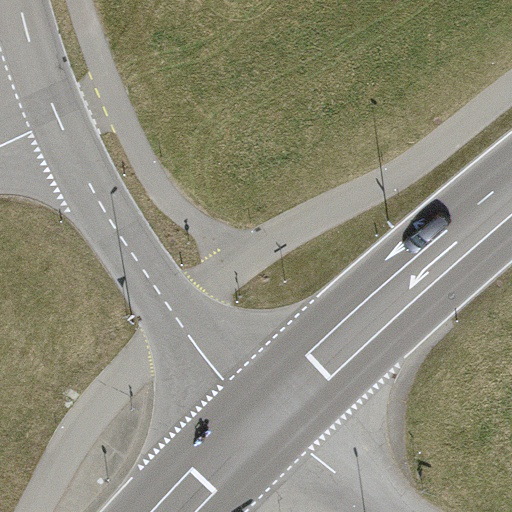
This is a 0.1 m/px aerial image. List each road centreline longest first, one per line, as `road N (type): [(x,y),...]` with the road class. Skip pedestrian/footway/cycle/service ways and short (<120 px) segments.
road 1 (tertiary): [(262,420),(176,321),(84,178),(56,118)]
road 2 (secondary): [(262,420),(511,189)]
road 3 (residential): [(262,420),(386,511)]
road 4 (secondary): [(175,511),(262,420)]
road 5 (tertiary): [(56,118),(19,0)]
